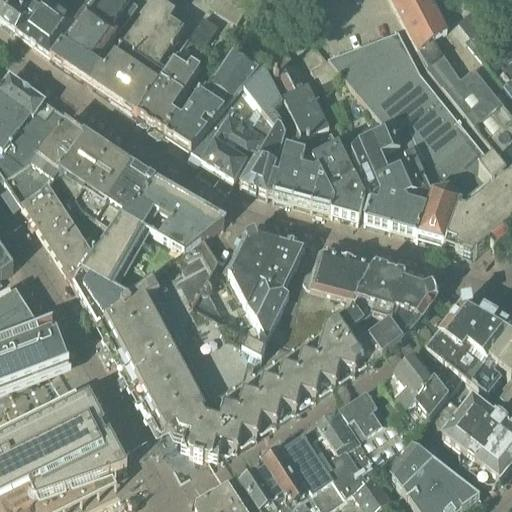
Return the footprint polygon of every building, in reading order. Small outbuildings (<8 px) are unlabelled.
[(0,0),(0,30),(14,41),(14,40),(25,26),(21,23),(30,11),(21,4),(24,0),(0,0)] [(50,66),(86,90),(97,75),(92,72),(136,13),(117,0),(95,0),(83,17),(82,19),(83,20),(50,66)] [(218,0),(209,14),(235,31),(251,7),(240,0),(218,0)] [(426,0),(385,0),(416,59),(417,60),(432,49),(446,38),(426,0)] [(50,66),(83,20),(82,19),(83,17),(69,6),(59,21),(39,7),(25,26),(14,40),(50,66)] [(86,90),(111,107),(174,20),(155,7),(102,79),(97,75),(86,90)] [(288,8),(282,18),(288,22),(295,12),(288,8)] [(183,26),(174,20),(111,107),(136,124),(170,73),(167,70),(173,61),(169,59),(172,54),(174,55),(176,53),(174,51),(184,37),(178,34),(183,26)] [(170,73),(136,124),(162,142),(174,124),(171,121),(199,78),(195,75),(205,59),(202,57),(217,33),(202,23),(176,64),(170,73)] [(481,69),(501,53),(485,33),(465,49),(481,69)] [(388,143),(391,142),(406,135),(418,162),(417,163),(452,217),(442,254),(471,266),(486,263),(500,252),(473,218),(504,193),(506,191),(503,189),(419,84),(396,42),(326,68),(310,77),(318,94),(339,83),(388,143)] [(432,49),(417,60),(426,78),(510,183),(511,185),(511,126),(475,80),(469,80),(459,89),(432,49)] [(180,127),(174,124),(162,142),(189,160),(242,97),(256,80),(231,62),(207,98),(202,94),(180,127)] [(281,107),(302,150),(304,154),(312,150),(310,146),(328,138),(306,94),(305,94),(295,72),(271,84),(282,106),(281,107)] [(242,97),(266,127),(274,137),(238,195),(266,207),(284,144),(278,134),(277,133),(279,132),(270,122),(281,112),(263,76),(242,97)] [(0,185),(3,190),(30,174),(38,157),(40,159),(64,125),(8,85),(0,94),(0,185)] [(242,97),(189,160),(202,167),(212,151),(212,146),(227,124),(253,141),(258,132),(261,133),(266,127),(242,97)] [(266,149),(253,141),(227,124),(212,146),(212,151),(202,167),(199,172),(232,191),(245,171),(250,175),(266,149)] [(84,147),(64,131),(35,167),(57,184),(84,147)] [(414,247),(442,254),(452,217),(417,163),(418,162),(406,135),(391,142),(400,162),(425,218),(414,247)] [(358,180),(375,174),(400,162),(391,142),(388,143),(349,160),(358,180)] [(107,162),(84,147),(57,184),(74,212),(107,162)] [(329,224),(357,231),(363,209),(337,154),(311,167),(307,157),(305,158),(319,185),(332,213),(329,224)] [(310,218),(319,185),(305,158),(300,160),(299,165),(304,166),(290,213),(310,218)] [(271,208),(290,213),(304,166),(299,165),(300,160),(295,159),(295,160),(290,159),(282,189),(276,187),(271,208)] [(107,162),(74,212),(80,223),(94,232),(130,177),(107,162)] [(400,162),(375,174),(394,219),(388,240),(414,247),(425,218),(400,162)] [(46,198),(57,184),(35,167),(30,174),(22,178),(3,190),(21,217),(39,205),(46,198)] [(375,174),(358,180),(370,206),(362,233),(388,240),(394,219),(375,174)] [(130,177),(94,232),(109,240),(123,223),(124,224),(135,214),(153,193),(130,177)] [(507,186),(503,189),(506,191),(504,193),(473,218),(500,252),(511,242),(511,185),(510,183),(507,186)] [(332,213),(319,185),(310,218),(329,224),(332,213)] [(97,334),(202,249),(223,232),(188,212),(153,193),(135,214),(124,224),(91,267),(71,294),(83,314),(96,335),(97,334)] [(71,294),(91,267),(88,264),(77,247),(78,246),(74,241),(69,235),(70,235),(68,231),(67,231),(46,198),(39,205),(21,217),(71,294)] [(245,316),(278,248),(252,241),(244,244),(226,280),(245,316)] [(303,255),(278,248),(245,316),(257,340),(265,350),(287,305),(281,302),(303,255)] [(339,391),(349,384),(350,380),(354,381),(355,377),(344,360),(337,355),(334,345),(340,341),(353,360),(352,363),(354,363),(359,371),(362,369),(354,357),(336,330),(295,358),(291,361),(267,354),(266,353),(265,357),(264,356),(249,348),(244,359),(241,363),(228,339),(208,301),(207,302),(204,297),(205,296),(204,295),(203,294),(203,295),(201,292),(212,272),(213,272),(213,271),(213,270),(213,269),(212,269),(206,261),(200,253),(203,251),(202,249),(97,334),(103,344),(109,345),(109,346),(110,346),(111,346),(112,348),(111,350),(116,359),(118,359),(119,360),(118,361),(118,362),(119,363),(120,363),(121,364),(120,366),(124,374),(126,375),(127,376),(126,377),(127,378),(128,378),(129,380),(128,382),(132,390),(135,391),(136,392),(135,393),(136,394),(137,394),(138,395),(137,398),(141,406),(143,406),(144,408),(144,409),(144,410),(145,410),(146,412),(145,414),(150,422),(152,422),(153,424),(152,425),(153,426),(154,425),(155,427),(154,430),(158,438),(160,438),(161,440),(161,441),(163,441),(163,440),(169,437),(174,447),(183,450),(182,455),(184,455),(187,462),(193,464),(199,461),(202,467),(209,469),(215,465),(218,466),(219,461),(225,463),(230,460),(231,457),(236,459),(236,457),(237,454),(241,456),(250,449),(252,445),(255,446),(260,429),(262,428),(271,431),(271,432),(275,433),(276,428),(280,430),(290,423),(291,419),(295,420),(296,416),(300,417),(309,410),(311,406),(314,407),(316,402),(319,404),(329,397),(330,393),(334,394),(335,390),(339,391)] [(0,292),(2,292),(0,289),(0,285),(13,277),(0,258),(0,292)] [(281,354),(295,358),(336,330),(347,322),(373,275),(372,275),(371,276),(355,271),(355,270),(341,266),(340,268),(322,263),(318,266),(313,284),(310,283),(304,286),(281,354)] [(347,322),(336,330),(354,357),(393,328),(390,325),(396,305),(403,286),(373,275),(347,322)] [(393,328),(354,357),(362,369),(364,374),(366,375),(400,349),(410,339),(420,327),(435,306),(434,300),(432,295),(403,286),(396,305),(390,325),(393,328)] [(56,344),(55,344),(51,346),(49,342),(37,347),(8,300),(4,303),(4,302),(0,304),(0,406),(69,380),(56,344)] [(437,385),(440,387),(490,323),(468,311),(468,310),(464,311),(460,312),(424,359),(431,364),(422,375),(433,390),(437,385)] [(430,427),(446,407),(461,388),(469,394),(511,339),(511,336),(490,323),(440,387),(437,385),(433,390),(421,404),(423,406),(424,413),(419,419),(428,430),(430,427)] [(511,339),(469,394),(476,400),(484,407),(499,388),(499,384),(494,381),(496,377),(508,387),(511,382),(511,339)] [(433,390),(422,375),(415,367),(392,385),(414,413),(421,404),(433,390)] [(511,382),(508,387),(494,406),(511,420),(511,382)] [(414,413),(392,385),(379,394),(401,423),(396,427),(412,448),(428,430),(419,419),(414,413)] [(462,419),(456,426),(440,446),(460,461),(458,464),(458,474),(485,495),(493,495),(496,490),(497,491),(511,472),(511,428),(484,407),(476,400),(462,419)] [(103,432),(88,403),(78,408),(74,401),(0,437),(0,511),(83,511),(116,496),(112,488),(42,511),(37,511),(36,507),(119,478),(126,474),(108,441),(104,443),(99,434),(103,432)] [(392,474),(400,464),(412,448),(396,427),(395,426),(385,433),(365,403),(339,421),(379,483),(392,474)] [(423,406),(421,404),(414,413),(419,419),(424,413),(423,406)] [(441,435),(457,415),(446,407),(430,427),(441,435)] [(328,471),(333,479),(329,482),(343,509),(352,502),(358,511),(386,511),(390,510),(374,487),(366,492),(347,462),(360,453),(340,423),(333,428),(332,425),(316,435),(335,462),(336,461),(338,464),(328,471)] [(315,511),(338,511),(343,509),(329,482),(333,479),(328,471),(321,462),(317,465),(304,447),(299,447),(281,458),(315,511)] [(388,482),(408,511),(470,511),(479,506),(411,453),(388,482)] [(260,472),(263,476),(286,511),(305,511),(303,509),(298,511),(296,511),(295,510),(305,503),(278,461),(260,472)] [(286,511),(263,476),(255,482),(254,481),(252,481),(248,480),(240,485),(239,490),(238,490),(249,506),(248,511),(286,511)] [(238,511),(226,493),(213,502),(212,502),(196,511),(195,511),(238,511)]
